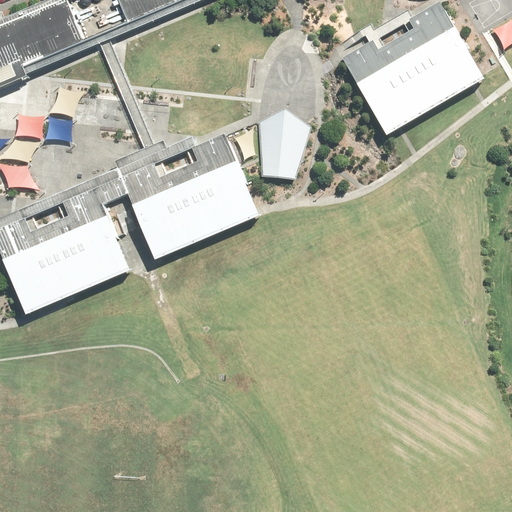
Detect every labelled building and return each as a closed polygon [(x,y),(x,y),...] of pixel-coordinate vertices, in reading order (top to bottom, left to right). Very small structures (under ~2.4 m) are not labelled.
[(6,80),(96,43),(106,39),(199,0),(53,0),(0,22),(0,91),(9,88),(6,80)] [(433,1),(338,58),(386,139),(482,83),(433,1)] [(96,43),(144,152),(153,148),(106,39),(96,43)] [(282,114),(258,124),(260,177),(294,183),(310,130),(282,114)] [(161,145),(153,148),(147,151),(143,152),(111,165),(115,172),(0,218),(0,255),(24,313),(125,271),(99,208),(122,198),(149,262),(254,218),(220,137),(194,148),(191,140),(164,151),(161,145)]
